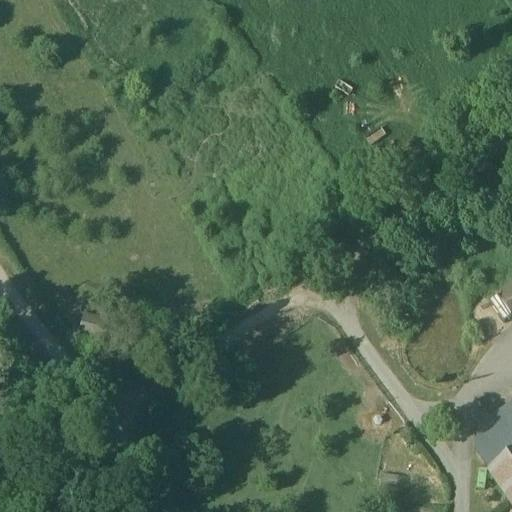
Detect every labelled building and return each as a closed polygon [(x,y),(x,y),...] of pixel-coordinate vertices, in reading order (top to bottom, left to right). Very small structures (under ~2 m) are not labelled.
[(511,265),(488,282),(499,299),(511,289),(511,265)] [(511,289),(499,299),(511,318),(511,289)] [(502,331),(511,325),(511,318),(499,299),(487,307),(502,331)] [(511,405),(466,436),(477,453),(511,429),(511,405)] [(511,429),(477,453),(491,472),(511,457),(511,429)] [(511,457),(491,472),(511,504),(511,457)]
